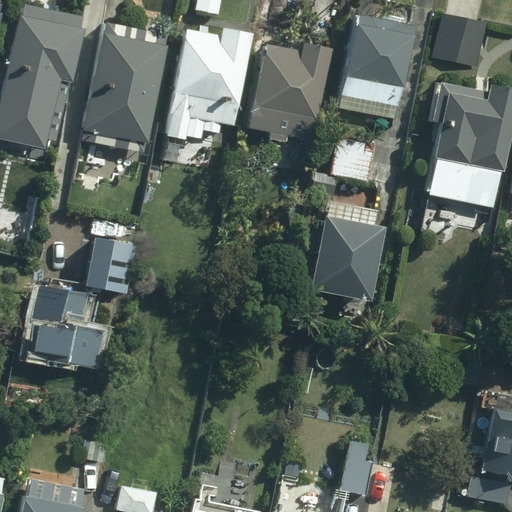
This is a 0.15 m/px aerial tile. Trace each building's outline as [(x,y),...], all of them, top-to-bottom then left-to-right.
[(219,0),(195,0),(194,10),(217,14),(219,0)] [(77,28),(80,16),(21,4),(19,15),(16,15),(0,90),(0,106),(15,110),(14,113),(45,120),(50,100),(65,104),(81,29),(77,28)] [(487,23),(441,13),(430,56),(476,68),(487,23)] [(413,26),(355,14),(335,109),(393,121),(413,26)] [(166,34),(102,22),(79,142),(143,154),(166,34)] [(232,127),(250,34),(219,27),(218,35),(183,29),(163,136),(183,139),(184,136),(200,139),(201,130),(216,132),(218,123),(232,127)] [(311,143),(331,49),(300,42),(298,51),(264,44),(246,128),(266,133),(262,150),(303,159),(307,142),(311,143)] [(486,91),(437,82),(429,122),(439,124),(426,194),(490,206),(498,171),(502,172),(511,116),(511,89),(487,85),(486,91)] [(374,143),(336,135),(327,175),(366,183),(374,143)] [(384,227),(322,215),(307,289),(368,302),(384,227)] [(132,245),(90,239),(83,284),(124,292),(132,245)] [(81,295),(35,286),(23,355),(93,367),(99,331),(76,327),(81,295)] [(481,358),(464,355),(458,385),(475,388),(481,358)] [(499,365),(486,363),(482,380),(496,382),(499,365)] [(495,409),(492,408),(479,470),(511,477),(511,411),(511,405),(511,394),(499,391),(495,409)] [(108,442),(79,437),(75,461),(104,466),(108,442)] [(366,444),(347,441),(337,490),(364,496),(371,463),(363,461),(366,444)] [(508,485),(469,477),(465,496),(504,505),(508,485)] [(29,499),(21,497),(17,511),(78,511),(84,489),(33,478),(29,499)] [(129,511),(150,511),(154,493),(119,486),(115,509),(129,511)] [(254,511),(192,499),(189,511),(254,511)]
